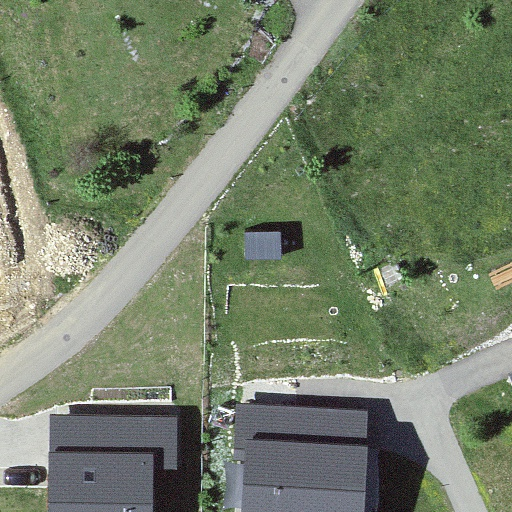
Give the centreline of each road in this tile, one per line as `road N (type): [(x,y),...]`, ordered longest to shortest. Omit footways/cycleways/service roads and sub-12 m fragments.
road 1 (residential): [(0,390),(156,263),(359,0)]
road 2 (residential): [(470,511),(441,454),(379,414)]
